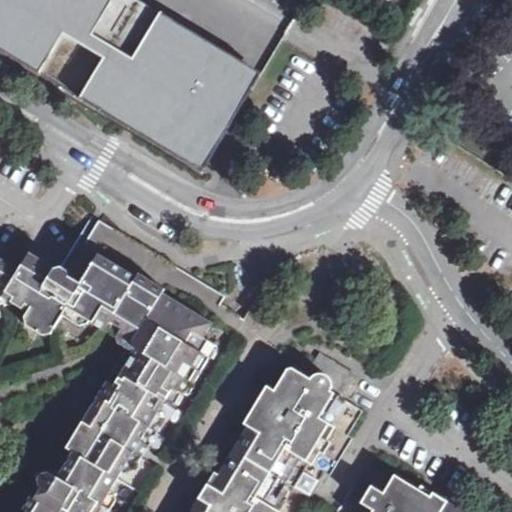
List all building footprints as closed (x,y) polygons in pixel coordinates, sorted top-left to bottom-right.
[(141,0),(0,0),(0,46),(204,170),(261,73),(141,0)] [(490,5),(483,1),(475,16),(482,19),(490,5)] [(412,22),(418,24),(426,9),(420,6),(412,22)] [(87,511),(84,510),(91,498),(111,510),(115,502),(113,495),(110,493),(127,465),(135,469),(142,458),(126,448),(133,436),(149,446),(165,420),(157,415),(172,390),(178,393),(180,389),(186,379),(190,381),(206,355),(202,352),(208,342),(204,339),(213,324),(233,336),(243,320),(220,305),(224,297),(93,218),(63,268),(55,270),(30,255),(20,271),(0,259),(0,308),(2,307),(4,310),(14,305),(28,313),(26,318),(28,326),(40,333),(46,322),(55,328),(63,315),(82,326),(89,324),(91,321),(116,336),(119,343),(129,349),(131,355),(113,384),(107,381),(51,474),(42,474),(39,479),(41,486),(43,487),(50,491),(43,501),(37,498),(34,496),(26,510),(29,511),(87,511)] [(46,322),(40,333),(43,335),(52,333),(55,328),(46,322)] [(186,379),(180,389),(189,395),(218,348),(208,342),(202,352),(206,355),(190,381),(186,379)] [(301,511),(319,483),(326,472),(331,475),(352,439),(348,435),(362,411),(343,399),(357,375),(320,353),(305,376),(289,367),(275,391),(269,393),(255,385),(249,395),(266,406),(261,415),(244,405),(237,415),(250,423),(252,430),(223,478),(218,479),(208,474),(202,484),(217,493),(211,502),(197,493),(190,504),(199,510),(199,511),(301,511)] [(126,448),(142,458),(149,446),(133,436),(126,448)] [(452,511),(453,510),(442,504),(439,508),(431,503),(434,499),(420,491),(417,495),(368,466),(354,488),(366,496),(355,511),(452,511)] [(50,491),(43,487),(37,498),(43,501),(50,491)] [(84,510),(87,511),(109,511),(111,510),(91,498),(84,510)]
